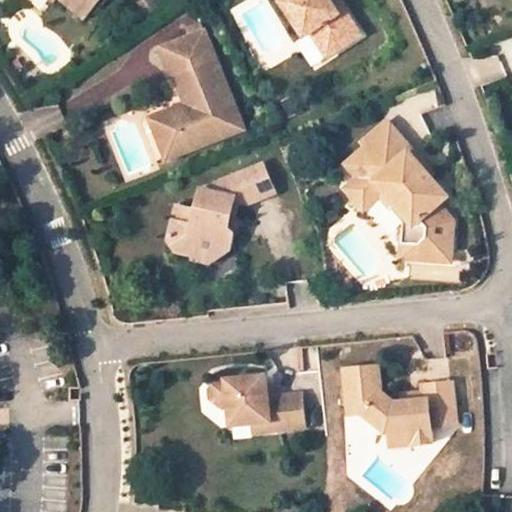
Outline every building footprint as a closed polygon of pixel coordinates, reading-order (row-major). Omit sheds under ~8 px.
[(65,0),(88,20),(104,0),(65,0)] [(338,23),(327,6),(323,0),(287,0),(289,3),(282,7),(305,43),(313,38),(328,61),(359,42),(344,18),(338,23)] [(338,23),(344,18),(333,1),(327,6),(338,23)] [(224,142),(215,119),(232,112),(202,36),(158,53),(169,82),(173,80),(184,108),(186,115),(180,116),(176,127),(163,132),(156,148),(163,166),(224,142)] [(184,108),(146,123),(156,148),(163,132),(176,127),(180,116),(186,115),(184,108)] [(33,135),(64,126),(59,109),(40,115),(38,109),(26,113),(33,135)] [(224,142),(241,136),(232,112),(215,119),(224,142)] [(413,218),(407,225),(409,227),(407,243),(424,245),(422,264),(453,268),(457,245),(443,230),(453,220),(441,207),(451,199),(431,178),(428,181),(421,173),(423,171),(413,159),(417,155),(389,126),(366,147),(371,153),(351,171),(363,185),(350,197),(366,214),(389,193),(413,218)] [(431,178),(417,155),(413,159),(423,171),(421,173),(428,181),(431,178)] [(218,257),(226,253),(230,239),(225,230),(227,221),(231,222),(235,205),(242,207),(272,196),(260,166),(213,184),(210,195),(196,192),(190,212),(172,207),(162,243),(169,254),(187,258),(188,251),(218,257)] [(389,193),(366,214),(374,223),(390,208),(406,225),(407,225),(413,218),(389,193)] [(443,230),(457,245),(458,245),(461,228),(453,220),(443,230)] [(225,230),(230,239),(241,232),(236,223),(231,222),(227,221),(225,230)] [(424,245),(407,243),(404,261),(422,264),(424,245)] [(218,257),(188,251),(187,258),(185,265),(196,269),(218,257)] [(440,439),(439,425),(455,423),(453,410),(465,409),(461,380),(430,383),(431,391),(431,400),(409,402),(400,403),(384,396),(381,368),(346,371),(352,417),(363,416),(400,428),(418,426),(419,441),(440,439)] [(277,401),(265,403),(263,390),(262,380),(210,385),(201,395),(201,404),(213,411),(223,410),(224,425),(246,423),(248,434),(303,429),(300,399),(277,401)] [(265,403),(277,401),(275,389),(263,390),(265,403)] [(431,391),(409,392),(409,402),(431,400),(431,391)] [(453,410),(455,423),(466,422),(465,409),(453,410)] [(418,426),(400,428),(402,442),(419,441),(418,426)]
